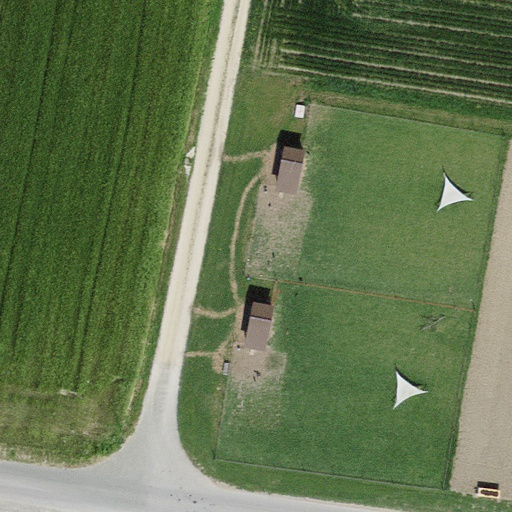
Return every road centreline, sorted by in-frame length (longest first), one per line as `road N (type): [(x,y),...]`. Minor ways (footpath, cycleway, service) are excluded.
road 1 (track): [(235,0),(139,498)]
road 2 (residential): [(0,480),(241,511)]
